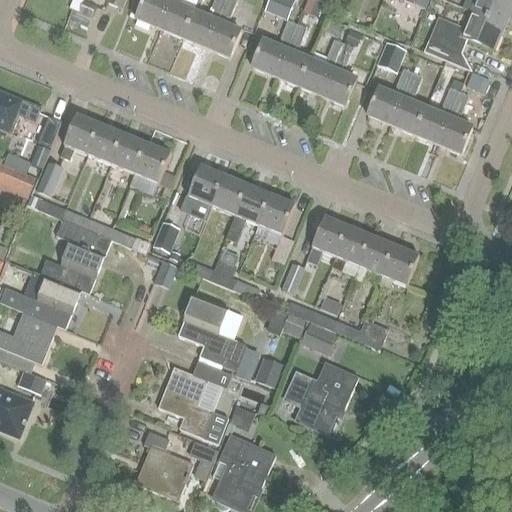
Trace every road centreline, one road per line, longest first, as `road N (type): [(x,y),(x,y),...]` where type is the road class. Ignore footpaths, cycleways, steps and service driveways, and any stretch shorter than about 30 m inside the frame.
road 1 (residential): [(459,234),(0,46)]
road 2 (tertiary): [(361,511),(511,375)]
road 3 (residential): [(70,511),(135,343)]
road 4 (residential): [(459,234),(511,107)]
